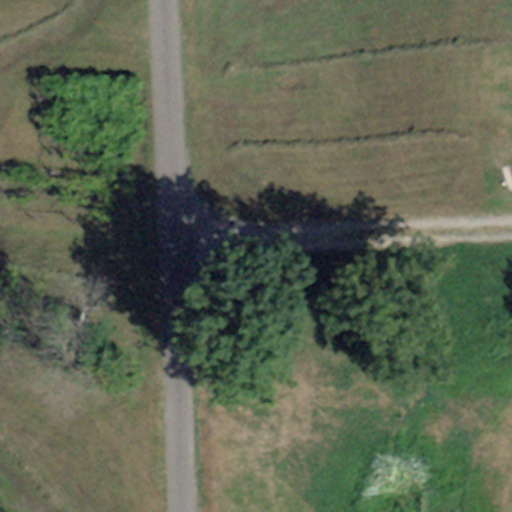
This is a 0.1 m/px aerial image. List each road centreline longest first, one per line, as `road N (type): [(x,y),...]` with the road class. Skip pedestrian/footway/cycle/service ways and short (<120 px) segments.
road 1 (residential): [(511,251),(169,296)]
road 2 (residential): [(158,0),(169,296)]
road 3 (residential): [(169,296),(173,511)]
